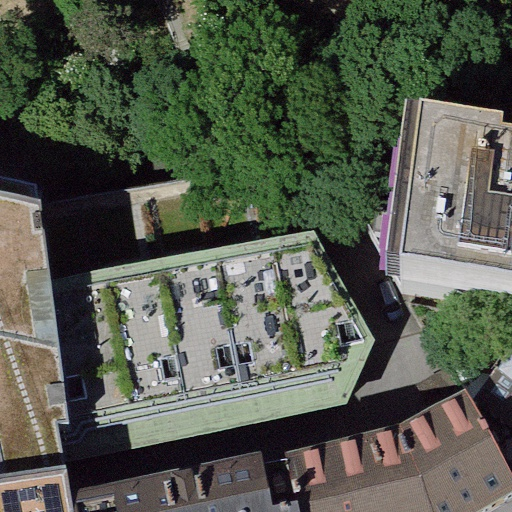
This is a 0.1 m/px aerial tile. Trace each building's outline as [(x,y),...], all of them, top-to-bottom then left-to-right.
[(508,163),(408,156),(397,317),(511,325),(511,172),(508,172),(508,163)] [(273,174),(45,219),(59,305),(316,251),(273,174)] [(0,511),(70,511),(71,464),(369,408),(383,362),(316,251),(59,305),(45,219),(43,206),(0,199),(0,511)] [(511,379),(472,423),(511,499),(511,379)] [(287,479),(293,511),(511,511),(511,499),(472,423),(412,453),(287,479)] [(293,511),(287,479),(125,511),(293,511)]
